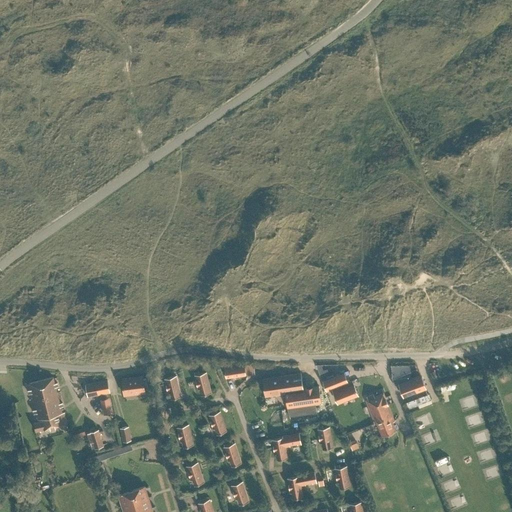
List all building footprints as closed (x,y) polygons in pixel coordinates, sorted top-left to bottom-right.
[(166,370),(177,368),(175,360),(164,363),(166,370)] [(246,375),(244,365),(239,365),(238,363),(224,365),(226,377),(246,375)] [(244,365),(246,373),(255,372),(253,364),(244,365)] [(317,366),(326,390),(332,388),(348,382),(344,372),(334,376),(332,372),(329,373),(327,368),(323,370),(321,364),(317,366)] [(206,371),(199,373),(198,370),(194,371),(195,374),(194,374),(198,389),(200,388),(201,394),(211,392),(206,371)] [(319,384),(303,387),(301,372),(262,378),(265,396),(285,393),(288,415),(316,411),(315,403),(321,402),(319,384)] [(181,395),(176,375),(164,378),(168,393),(170,392),(171,398),(181,395)] [(143,376),(122,379),(124,395),(145,392),(145,391),(148,391),(146,378),(143,379),(143,376)] [(422,376),(411,380),(410,379),(398,383),(403,396),(426,388),(422,376)] [(53,377),(29,383),(30,389),(28,390),(29,393),(31,393),(35,409),(33,410),(34,413),(36,412),(39,421),(33,422),(36,431),(44,428),(44,429),(62,425),(62,424),(67,423),(64,412),(62,412),(61,406),(63,405),(62,402),(60,403),(56,386),(58,386),(57,382),(55,383),(53,377)] [(109,392),(107,380),(86,384),(88,396),(109,392)] [(352,381),(348,382),(332,388),(334,392),(333,392),(337,402),(358,394),(354,383),(353,384),(352,381)] [(382,436),(396,430),(392,422),(394,421),(383,393),(374,396),(373,394),(367,396),(368,399),(366,400),(375,423),(377,422),(382,436)] [(430,399),(431,399),(429,393),(419,397),(421,403),(430,399)] [(101,396),(103,412),(112,411),(110,395),(101,396)] [(416,398),(406,402),(408,408),(418,404),(416,398)] [(7,406),(0,407),(0,417),(9,416),(7,406)] [(209,414),(213,428),(215,428),(217,433),(227,430),(220,410),(214,412),(213,410),(209,412),(209,414)] [(188,424),(177,426),(180,441),(182,441),(183,446),(193,444),(188,424)] [(323,449),(333,447),(329,426),(323,427),(323,424),(318,425),(318,428),(317,428),(320,443),(322,443),(323,449)] [(131,440),(128,426),(120,427),(122,441),(131,440)] [(104,444),(99,428),(87,432),(90,442),(92,441),(94,448),(104,444)] [(424,434),(428,443),(440,438),(435,428),(424,434)] [(283,437),(272,439),(275,454),(276,454),(277,459),(288,458),(285,446),(290,446),(290,444),(301,442),(299,433),(283,436),(283,437)] [(358,446),(355,439),(349,441),(352,448),(358,446)] [(242,462),(235,442),(228,444),(228,442),(223,443),(224,446),(223,446),(228,460),(230,460),(232,465),(242,462)] [(204,481),(198,462),(191,464),(190,461),(186,463),(187,465),(186,466),(191,479),(192,479),(194,485),(204,481)] [(335,467),(334,468),(337,482),(339,482),(340,488),(350,486),(346,465),(340,467),(340,464),(335,465),(335,467)] [(314,471),(298,474),(299,476),(287,478),(290,493),(292,492),(293,498),(303,496),(301,485),(305,484),(305,482),(316,480),(314,471)] [(232,484),(231,484),(236,499),(237,498),(239,504),(249,501),(242,481),(236,483),(236,480),(231,482),(232,484)] [(153,511),(144,486),(118,495),(123,511),(153,511)] [(213,511),(209,498),(203,500),(202,498),(198,499),(199,502),(198,502),(201,511),(213,511)] [(363,511),(361,501),(353,502),(349,503),(350,511),(363,511)]
